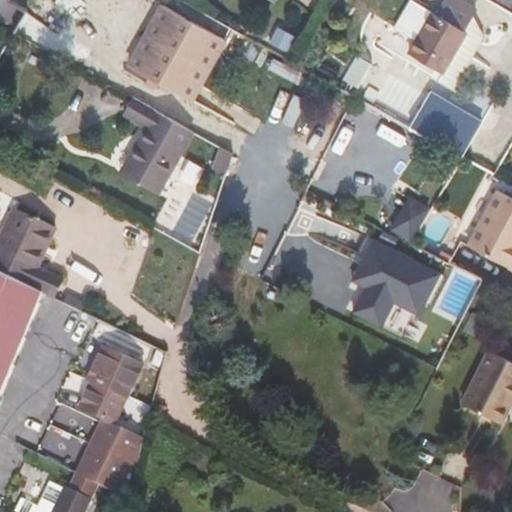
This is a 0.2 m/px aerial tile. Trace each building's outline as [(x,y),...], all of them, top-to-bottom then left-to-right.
[(443,0),(436,13),(413,0),(411,0),(396,27),(418,40),(409,54),(435,69),(443,74),(467,31),(465,29),(479,7),(467,0),(443,0)] [(161,4),(128,65),(194,102),(227,41),(161,4)] [(467,31),(443,74),(435,69),(431,75),(454,89),(485,36),(479,7),(465,29),(467,31)] [(362,86),(375,65),(362,57),(349,79),(362,86)] [(432,91),(387,64),(367,98),(412,125),(432,91)] [(195,132),(134,97),(124,115),(146,127),(124,165),(136,171),(132,179),(159,194),(195,132)] [(234,154),(223,148),(217,167),(229,170),(234,154)] [(455,162),(439,152),(427,171),(443,181),(455,162)] [(136,171),(124,165),(120,172),(132,179),(136,171)] [(470,245),(511,267),(511,196),(500,190),(470,245)] [(430,204),(412,194),(392,226),(410,237),(430,204)] [(14,209),(0,239),(0,271),(54,297),(62,279),(38,268),(56,229),(14,209)] [(427,300),(441,273),(374,240),(365,259),(371,262),(360,283),(367,287),(355,311),(383,326),(395,301),(416,312),(423,297),(427,300)] [(145,252),(130,284),(165,300),(180,268),(145,252)] [(371,262),(365,259),(354,280),(360,283),(371,262)] [(0,274),(0,407),(45,296),(0,274)] [(68,295),(64,302),(83,311),(86,304),(68,295)] [(479,318),(472,333),(479,336),(487,321),(479,318)] [(84,319),(77,333),(86,337),(92,323),(84,319)] [(102,419),(77,473),(99,484),(130,499),(145,437),(116,424),(145,363),(105,345),(88,380),(92,382),(80,409),(102,419)] [(511,402),(511,359),(491,349),(463,403),(502,423),(511,402)] [(68,488),(66,487),(53,511),(14,511),(13,511),(12,511),(85,511),(92,499),(99,484),(77,473),(76,473),(68,488)] [(14,511),(53,511),(66,487),(50,479),(37,504),(21,496),(13,511),(14,511)]
